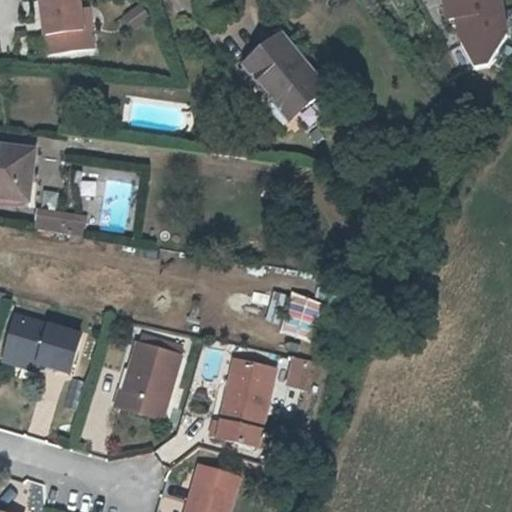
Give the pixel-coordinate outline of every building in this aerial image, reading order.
[(86,26),(84,6),(82,0),(45,0),(52,51),(97,44),(93,24),(86,26)] [(446,0),(449,15),(458,13),(462,40),(475,63),(490,61),(508,32),(503,0),(446,0)] [(91,6),(84,6),(86,26),(93,24),(91,6)] [(327,89),(283,34),(247,63),(272,94),(276,91),(295,115),(327,89)] [(242,140),(218,137),(217,142),(216,152),(240,154),(242,140)] [(217,142),(208,141),(206,150),(216,152),(217,142)] [(251,146),(242,145),(240,154),(250,156),(251,146)] [(0,148),(0,198),(32,203),(38,153),(0,148)] [(37,228),(50,231),(88,236),(90,218),(40,210),(37,228)] [(319,272),(374,281),(375,279),(386,256),(390,249),(357,212),(319,272)] [(271,293),(267,321),(279,323),(284,295),(271,293)] [(289,317),(312,328),(321,310),(297,299),(289,317)] [(14,353),(49,364),(80,373),(91,337),(25,317),(14,353)] [(155,337),(152,347),(167,351),(169,342),(155,337)] [(167,351),(152,347),(148,345),(134,395),(129,393),(124,408),(171,422),(191,358),(193,350),(169,342),(167,351)] [(47,374),(49,364),(14,353),(11,363),(47,374)] [(223,419),(218,435),(264,448),(285,370),(246,359),(229,421),(223,419)] [(312,388),(321,362),(305,359),(297,385),(312,388)] [(190,511),(234,511),(244,480),(204,468),(190,511)]
